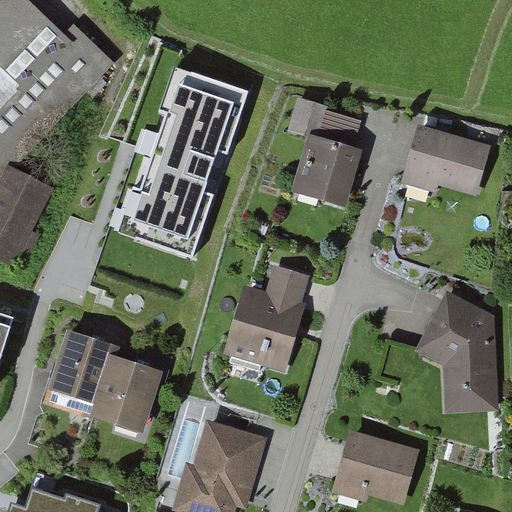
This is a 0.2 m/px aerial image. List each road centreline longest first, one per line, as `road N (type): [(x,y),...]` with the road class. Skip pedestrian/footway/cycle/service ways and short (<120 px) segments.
road 1 (residential): [(281,511),(398,134)]
road 2 (residential): [(81,225),(0,440)]
